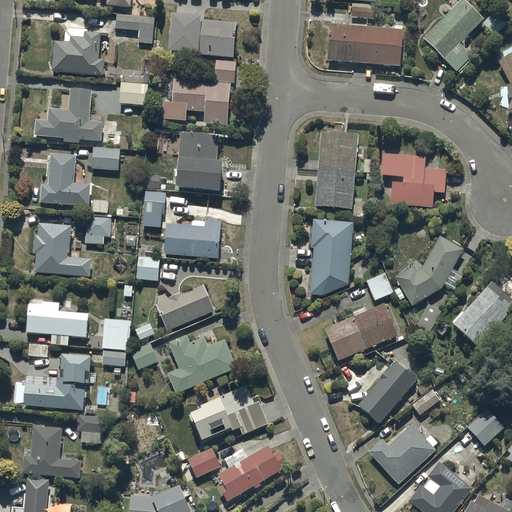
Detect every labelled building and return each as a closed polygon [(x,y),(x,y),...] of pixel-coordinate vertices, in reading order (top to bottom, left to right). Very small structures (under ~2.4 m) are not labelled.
[(107,0),(107,7),(131,9),(131,0),(107,0)] [(423,41),(457,73),(472,58),(460,46),(484,22),(463,1),(423,41)] [(353,5),(352,19),(374,21),(376,7),(353,5)] [(493,15),(483,24),(496,38),(506,29),(493,15)] [(139,44),(153,45),(155,20),(118,16),(116,30),(140,32),(139,44)] [(234,60),(237,25),(172,19),(169,55),(234,60)] [(328,62),(401,69),(404,32),(332,26),(328,62)] [(100,61),(102,35),(85,34),(85,40),(71,39),(71,44),(55,43),(53,74),(104,78),(105,62),(100,61)] [(511,102),(507,114),(511,115),(511,57),(499,64),(511,87),(507,88),(509,101),(511,101),(511,102)] [(215,82),(235,84),(237,64),(217,62),(215,82)] [(205,126),(228,128),(231,86),(175,82),(173,106),(164,105),(163,121),(187,123),(188,113),(206,114),(205,126)] [(122,85),(121,106),(147,107),(149,87),(122,85)] [(80,142),(102,143),(104,124),(90,123),(93,93),(71,91),(69,112),(49,110),(48,123),(37,122),(35,138),(65,140),(64,144),(80,145),(80,142)] [(182,135),(177,191),(221,194),(224,166),(218,165),(220,138),(182,135)] [(316,209),(353,212),(359,138),(322,135),(316,209)] [(94,149),(93,170),(119,172),(121,151),(94,149)] [(42,187),(41,205),(90,209),(92,187),(75,186),(77,158),(52,156),(49,187),(42,187)] [(392,207),(434,210),(435,195),(445,196),(447,172),(426,170),(426,160),(384,157),(382,178),(404,180),(404,187),(393,186),(392,207)] [(372,159),(364,158),(364,171),(366,172),(366,178),(371,179),(372,159)] [(145,189),(160,190),(161,178),(146,177),(145,189)] [(165,216),(167,195),(146,193),(144,228),(161,230),(162,216),(165,216)] [(108,204),(93,203),(93,214),(108,215),(108,204)] [(88,219),(86,245),(104,246),(105,239),(111,239),(112,220),(88,219)] [(165,257),(219,261),(222,224),(206,222),(205,230),(167,226),(165,257)] [(315,251),(311,297),(324,298),(349,288),(354,225),(314,222),(312,251),(315,251)] [(36,275),(91,279),(92,262),(70,260),(72,228),(40,226),(39,238),(36,238),(35,256),(37,257),(36,275)] [(396,279),(413,309),(442,292),(464,252),(441,239),(422,272),(418,274),(414,269),(396,279)] [(138,281),(159,283),(161,261),(139,259),(138,281)] [(368,285),(376,303),(394,295),(386,277),(368,285)] [(126,287),(125,298),(132,298),(133,288),(126,287)] [(157,307),(168,334),(215,314),(204,287),(182,297),(181,295),(170,300),(170,302),(157,307)] [(511,305),(493,287),(454,329),(479,352),(511,317),(511,305)] [(28,335),(87,340),(89,317),(59,315),(60,306),(44,304),(44,308),(30,307),(28,335)] [(326,332),(339,364),(399,339),(385,307),(326,332)] [(442,314),(429,307),(415,333),(427,340),(442,314)] [(106,322),(103,351),(130,353),(132,324),(106,322)] [(136,333),(141,343),(156,337),(151,326),(136,333)] [(169,377),(177,397),(238,371),(226,343),(209,350),(205,340),(191,346),(188,338),(169,346),(180,372),(169,377)] [(49,346),(30,345),(28,357),(47,358),(49,346)] [(132,354),(139,372),(159,364),(151,346),(132,354)] [(104,352),(103,367),(126,369),(127,354),(104,352)] [(92,359),(63,357),(61,383),(57,382),(57,389),(26,386),(25,409),(84,413),(86,387),(90,387),(92,359)] [(359,408),(381,427),(418,383),(416,382),(418,380),(409,372),(407,374),(396,365),(359,408)] [(418,392),(422,397),(433,389),(429,384),(418,392)] [(243,437),(269,426),(261,408),(263,407),(259,399),(253,402),(247,389),(217,402),(219,405),(203,412),(190,418),(202,447),(241,431),(243,437)] [(413,408),(421,418),(440,403),(432,393),(413,408)] [(468,431),(485,449),(505,431),(488,413),(468,431)] [(82,444),(105,446),(107,419),(80,418),(79,434),(83,434),(82,444)] [(370,455),(400,488),(437,454),(413,428),(389,449),(384,443),(370,455)] [(24,477),(81,481),(82,464),(61,462),(63,432),(34,429),(32,459),(25,459),(24,477)] [(220,490),(229,505),(255,490),(256,492),(262,488),(261,486),(288,470),(280,455),(275,458),(269,448),(249,460),(243,451),(225,461),(231,471),(219,478),(225,488),(220,490)] [(189,462),(198,480),(222,469),(213,451),(189,462)] [(410,504),(420,511),(457,511),(474,491),(440,465),(429,480),(441,490),(434,498),(422,488),(410,504)] [(47,511),(50,483),(28,481),(25,511),(47,511)] [(190,511),(181,490),(159,500),(132,498),(131,511),(190,511)] [(511,511),(511,504),(508,502),(503,511),(479,498),(475,505),(472,504),(467,511),(511,511)]
